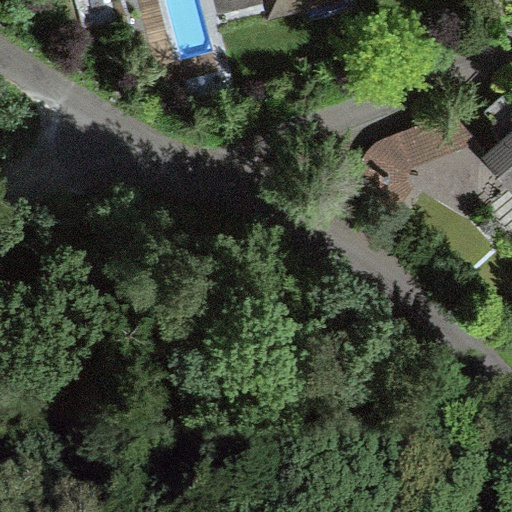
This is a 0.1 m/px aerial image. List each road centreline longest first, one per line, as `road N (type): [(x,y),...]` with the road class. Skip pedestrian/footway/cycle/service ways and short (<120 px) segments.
road 1 (residential): [(215,187),(417,304),(511,400)]
road 2 (residential): [(215,187),(281,132),(511,46)]
road 3 (residential): [(0,50),(215,187)]
road 4 (track): [(0,182),(110,120)]
